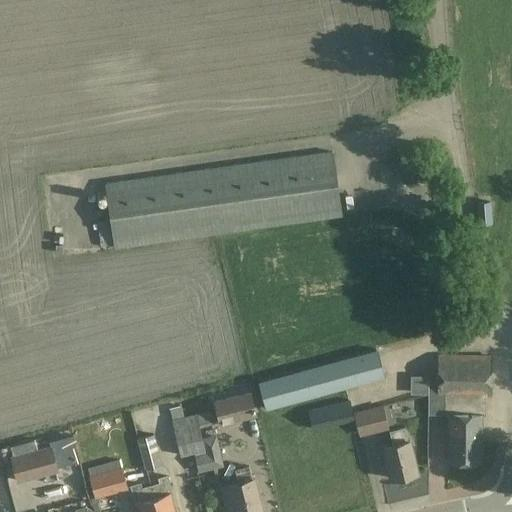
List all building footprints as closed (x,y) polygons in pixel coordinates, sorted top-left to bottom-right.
[(330,155),(101,189),(109,246),(338,213),(330,155)] [(492,201),(476,202),(477,224),(493,223),(492,201)] [(97,262),(115,256),(111,246),(93,252),(97,262)] [(375,349),(259,382),(267,410),(383,378),(375,349)] [(428,379),(428,414),(448,414),(447,461),(482,461),(482,414),(484,414),(484,397),(489,397),(489,355),(437,355),(437,379),(428,379)] [(251,390),(213,400),(219,424),(257,414),(251,390)] [(312,430),(354,420),(349,404),(308,414),(312,430)] [(383,405),(353,411),(359,436),(388,429),(383,405)] [(205,449),(197,417),(196,413),(171,419),(180,455),(205,449)] [(258,423),(223,426),(224,436),(259,432),(258,423)] [(392,444),(409,440),(405,426),(389,430),(392,444)] [(154,433),(136,438),(143,461),(160,456),(154,433)] [(409,440),(392,444),(382,447),(390,478),(417,471),(409,440)] [(49,446),(10,457),(16,478),(55,467),(49,446)] [(217,448),(194,454),(194,455),(198,472),(221,466),(217,448)] [(237,482),(253,479),(249,465),(234,468),(237,482)] [(121,466),(89,476),(96,497),(127,488),(121,466)] [(139,483),(128,486),(134,506),(137,505),(136,504),(168,495),(170,494),(165,476),(156,478),(157,484),(141,488),(139,483)] [(253,479),(237,482),(223,486),(229,511),(253,511),(261,510),(253,479)] [(98,509),(132,504),(131,495),(97,499),(98,509)] [(172,511),(168,495),(136,504),(137,505),(138,511),(172,511)]
